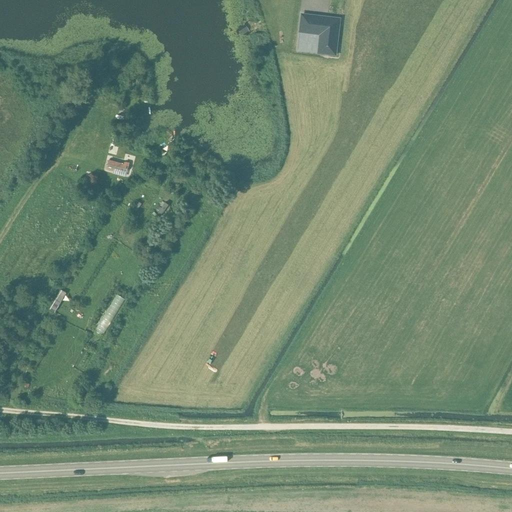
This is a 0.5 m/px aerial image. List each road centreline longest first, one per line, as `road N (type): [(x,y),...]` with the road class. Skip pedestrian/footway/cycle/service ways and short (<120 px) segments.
road 1 (unclassified): [(511,432),(205,428),(0,409)]
road 2 (primary): [(511,469),(314,460),(0,473)]
